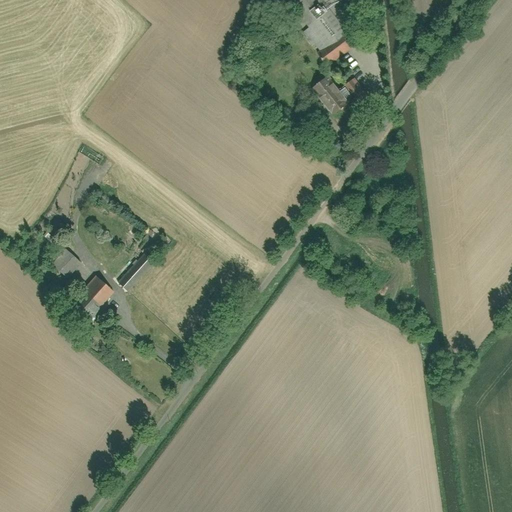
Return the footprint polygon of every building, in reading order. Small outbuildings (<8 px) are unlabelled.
[(329,64),(357,47),(350,35),(322,52),(329,64)] [(349,101),(354,97),(345,86),(341,89),(329,75),(312,89),(333,116),(350,103),(349,101)] [(354,78),(345,86),(354,97),(364,109),(372,103),(363,90),(354,78)] [(149,240),(156,237),(154,231),(147,234),(149,240)] [(59,241),(44,257),(67,277),(81,262),(59,241)] [(127,291),(155,261),(144,251),(116,281),(127,291)] [(113,290),(95,274),(67,306),(85,322),(113,290)]
